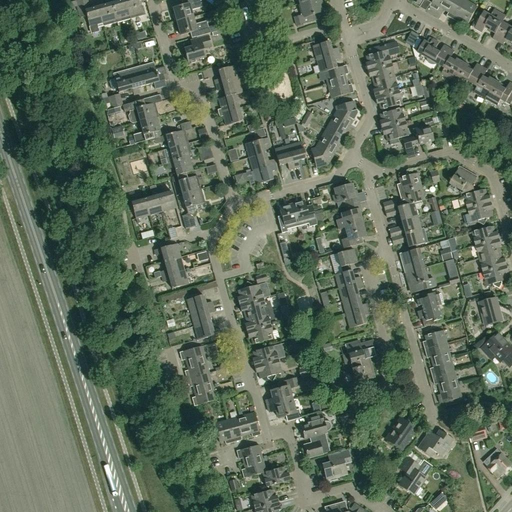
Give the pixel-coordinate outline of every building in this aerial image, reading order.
[(117,22),(111,0),(105,0),(107,4),(99,7),(104,26),(117,22)] [(131,18),(125,0),(123,0),(117,2),(116,0),(111,0),(117,22),(131,18)] [(125,0),(131,18),(144,14),(140,2),(146,1),(145,0),(125,0)] [(191,11),(203,8),(200,0),(182,0),(181,0),(183,6),(173,9),(177,22),(193,18),(191,11)] [(322,5),(320,0),(315,0),(300,4),(303,15),(294,18),(297,26),(315,21),(314,15),(321,13),(319,5),(322,5)] [(444,10),(449,0),(433,0),(433,1),(430,6),(437,10),(439,8),(444,10)] [(454,20),(465,0),(464,0),(449,0),(444,10),(449,13),(447,16),(454,20)] [(478,7),(465,0),(454,20),(461,24),(463,21),(468,24),(478,7)] [(98,27),(104,26),(99,7),(79,12),(80,18),(87,16),(91,33),(99,31),(98,27)] [(499,29),(503,23),(506,17),(494,10),(491,16),(484,12),(474,29),(482,33),(484,28),(495,34),(492,39),(498,42),(504,32),(499,29)] [(210,34),(207,22),(195,25),(193,18),(177,22),(181,36),(190,33),(192,39),(210,34)] [(511,28),(503,23),(499,29),(504,32),(498,42),(503,45),(506,40),(511,43),(511,28)] [(211,47),(208,36),(190,41),(192,47),(185,49),(188,62),(206,58),(203,49),(211,47)] [(417,53),(427,59),(427,60),(428,61),(428,63),(429,64),(430,65),(432,65),(433,65),(435,65),(436,65),(437,64),(440,66),(449,49),(444,46),(440,53),(435,50),(439,43),(432,40),(430,44),(424,41),(417,53)] [(313,47),(317,60),(339,54),(337,49),(331,50),(329,42),(313,47)] [(365,64),(367,71),(391,64),(389,56),(399,53),(396,42),(369,49),(371,55),(366,57),(368,63),(365,64)] [(453,81),(463,63),(452,57),(455,52),(449,49),(440,66),(444,68),(441,74),(453,81)] [(340,59),(339,54),(317,60),(320,74),(324,73),(336,69),(334,61),(340,59)] [(164,67),(155,69),(154,63),(140,67),(146,85),(153,83),(155,89),(166,86),(165,80),(168,80),(166,73),(164,67)] [(473,84),(482,68),(477,65),(474,69),(463,63),(453,81),(464,87),(468,82),(473,84)] [(395,77),(391,64),(367,71),(369,78),(372,77),(373,83),(395,77)] [(215,81),(216,86),(239,80),(235,66),(219,71),(221,79),(215,81)] [(346,66),(336,69),(324,73),(328,86),(347,80),(345,75),(348,74),(346,66)] [(146,85),(140,67),(127,70),(132,89),(134,95),(139,94),(138,87),(146,85)] [(486,99),(496,82),(485,75),(487,71),(482,68),(473,84),(477,87),(474,93),(486,99)] [(132,89),(127,70),(113,74),(115,79),(110,80),(109,81),(111,89),(113,90),(117,88),(119,93),(132,89)] [(398,91),(395,77),(373,83),(375,90),(373,90),(375,97),(398,91)] [(242,93),(239,80),(216,86),(218,91),(224,90),(226,97),(235,95),(242,93)] [(348,86),(347,80),(328,86),(332,99),(354,93),(352,85),(348,86)] [(507,88),(496,82),(486,99),(497,106),(501,100),(506,103),(511,91),(511,84),(510,83),(507,88)] [(402,104),(398,91),(375,97),(377,104),(379,104),(381,110),(402,104)] [(102,99),(104,105),(121,100),(119,94),(108,97),(102,99)] [(239,108),(235,95),(226,97),(219,99),(221,109),(218,110),(219,113),(243,107),(239,108)] [(256,97),(250,98),(251,105),(258,104),(256,97)] [(111,109),(123,105),(121,100),(104,105),(106,111),(111,109)] [(145,106),(143,100),(134,102),(134,103),(123,106),(125,113),(136,110),(140,122),(159,116),(155,103),(145,106)] [(337,111),(334,117),(350,127),(357,114),(354,102),(336,107),(337,111)] [(242,122),(240,112),(244,111),(243,107),(219,113),(220,117),(223,116),(226,126),(242,122)] [(379,122),(381,128),(405,122),(401,109),(380,115),(381,121),(379,122)] [(310,121),(314,115),(308,112),(304,118),(310,121)] [(164,122),(160,122),(159,116),(140,122),(143,133),(133,135),(136,144),(154,139),(168,135),(166,128),(167,126),(165,124),(164,122)] [(343,139),(350,127),(334,117),(326,130),(343,139)] [(307,126),(310,121),(304,118),(301,123),(307,126)] [(434,141),(430,127),(429,126),(433,125),(431,118),(423,121),(425,128),(415,131),(416,136),(403,140),(405,149),(408,159),(415,157),(412,147),(434,141)] [(188,144),(184,131),(192,129),(190,122),(180,125),(182,131),(168,135),(154,139),(157,139),(158,143),(161,143),(167,141),(169,149),(188,144)] [(408,135),(405,122),(381,128),(383,135),(385,135),(387,141),(389,141),(390,145),(398,143),(397,139),(408,135)] [(335,152),(343,139),(326,130),(319,143),(335,152)] [(294,131),(285,134),(287,140),(296,137),(294,131)] [(246,144),(249,158),(266,154),(263,146),(270,144),(268,138),(246,144)] [(301,142),(288,146),(294,168),(300,167),(298,161),(306,159),(301,142)] [(328,165),(335,152),(319,143),(315,148),(311,149),(316,168),(328,165)] [(192,157),(188,144),(169,149),(164,150),(166,158),(161,160),(162,165),(192,157)] [(294,168),(288,146),(275,150),(279,166),(287,164),(289,170),(294,168)] [(213,158),(211,152),(199,155),(201,161),(213,158)] [(268,162),(266,154),(249,158),(253,171),(275,165),(274,160),(268,162)] [(192,158),(192,157),(162,165),(162,166),(168,165),(169,169),(175,167),(177,175),(186,173),(193,171),(190,158),(192,158)] [(430,163),(423,164),(424,172),(432,170),(430,163)] [(277,171),(275,165),(253,171),(256,185),(273,180),(271,172),(277,171)] [(473,174),(460,167),(450,184),(461,190),(460,192),(462,194),(475,190),(474,187),(472,186),(478,177),(473,174)] [(430,172),(433,183),(440,182),(437,170),(430,172)] [(187,178),(186,173),(177,175),(182,195),(201,189),(197,176),(187,178)] [(397,185),(399,193),(422,187),(418,173),(399,178),(401,184),(397,185)] [(357,190),(354,191),(352,185),(334,189),(336,196),(334,196),(336,204),(337,203),(338,208),(343,207),(343,208),(359,203),(367,201),(364,192),(358,194),(357,190)] [(426,200),(422,187),(399,193),(401,200),(405,199),(406,205),(414,203),(414,204),(426,200)] [(161,188),(156,189),(162,212),(176,208),(172,192),(163,194),(161,188)] [(162,212),(156,189),(151,191),(153,197),(145,199),(149,215),(162,212)] [(204,203),(201,189),(182,195),(187,214),(193,217),(196,211),(195,205),(204,203)] [(464,196),(464,197),(457,199),(459,206),(466,204),(467,209),(492,203),(490,196),(488,196),(486,190),(464,196)] [(149,215),(145,199),(137,201),(135,195),(130,196),(136,219),(149,215)] [(440,198),(433,199),(435,210),(442,209),(440,198)] [(385,211),(397,207),(395,199),(382,203),(385,211)] [(317,225),(314,212),(308,213),(304,202),(292,205),(297,223),(303,222),(304,225),(308,224),(309,227),(317,225)] [(361,209),(359,203),(343,208),(344,213),(341,214),(343,219),(337,221),(339,229),(345,228),(362,223),(359,209),(361,209)] [(418,216),(414,204),(414,203),(406,205),(397,207),(385,211),(387,217),(399,214),(401,221),(418,216)] [(492,210),(494,209),(492,203),(467,209),(469,215),(465,216),(467,224),(470,223),(471,226),(480,224),(484,226),(488,220),(487,218),(493,217),(492,210)] [(297,223),(292,205),(279,208),(283,221),(279,222),(282,234),(288,232),(286,226),(297,223)] [(421,230),(418,216),(401,221),(402,226),(389,230),(391,238),(421,230)] [(366,236),(362,223),(345,228),(348,238),(342,240),(344,248),(356,245),(363,243),(362,237),(366,236)] [(472,233),(476,246),(500,240),(498,232),(495,233),(494,227),(472,233)] [(424,229),(421,230),(391,238),(393,246),(407,242),(408,248),(428,243),(424,229)] [(502,246),(500,240),(476,246),(479,259),(501,254),(499,247),(502,246)] [(279,244),(283,260),(289,258),(285,243),(279,244)] [(162,254),(164,262),(180,258),(177,244),(154,251),(156,256),(162,254)] [(452,259),(450,250),(449,247),(442,248),(443,252),(440,252),(443,262),(452,259)] [(337,254),(342,273),(351,270),(350,265),(357,263),(353,249),(337,254)] [(419,249),(409,251),(411,257),(401,260),(405,273),(424,268),(419,249)] [(503,260),(501,254),(479,259),(483,273),(507,266),(505,259),(503,260)] [(184,271),(180,258),(164,262),(166,270),(160,272),(161,277),(184,271)] [(509,273),(507,266),(483,273),(487,286),(493,284),(493,285),(499,289),(502,283),(502,282),(508,280),(507,274),(509,273)] [(424,268),(405,273),(409,287),(410,286),(412,293),(435,287),(433,278),(427,279),(424,268)] [(353,279),(351,270),(342,273),(335,275),(339,289),(361,282),(360,277),(353,279)] [(188,284),(184,271),(161,277),(163,282),(169,281),(171,289),(188,284)] [(255,277),(257,284),(267,281),(265,274),(255,277)] [(458,276),(448,278),(450,285),(459,283),(458,276)] [(266,288),(261,289),(260,285),(253,287),(252,285),(247,282),(244,288),(244,289),(238,291),(240,297),(237,298),(239,305),(269,297),(266,288)] [(363,288),(361,282),(339,289),(342,302),(359,297),(356,289),(363,288)] [(441,294),(435,296),(435,293),(430,294),(430,291),(416,295),(419,306),(422,305),(423,310),(438,306),(444,305),(441,294)] [(288,299),(286,293),(285,293),(280,294),(279,295),(281,301),(287,300),(288,299)] [(187,300),(191,313),(213,307),(212,302),(205,304),(203,295),(187,300)] [(270,301),(265,302),(264,298),(269,297),(239,305),(241,312),(243,311),(245,318),(272,310),(270,301)] [(361,305),(359,297),(342,302),(346,315),(368,309),(367,303),(361,305)] [(485,326),(502,321),(496,299),(479,303),(485,326)] [(442,319),(438,306),(423,310),(417,312),(419,319),(422,319),(423,322),(424,327),(434,324),(434,322),(442,319)] [(215,312),(213,307),(191,313),(194,327),(211,322),(208,314),(215,312)] [(370,314),(368,309),(346,315),(350,329),(366,324),(364,316),(370,314)] [(271,325),(270,321),(275,320),(272,310),(245,318),(247,324),(244,324),(246,332),(271,325)] [(282,314),(283,317),(280,318),(281,321),(291,319),(290,313),(282,314)] [(213,330),(211,322),(194,327),(198,340),(220,334),(219,329),(213,330)] [(277,331),(273,332),(271,325),(246,332),(248,338),(251,338),(253,344),(274,338),(274,340),(279,338),(277,331)] [(423,342),(425,350),(447,344),(443,331),(424,336),(426,341),(423,342)] [(511,348),(498,334),(481,349),(491,360),(495,357),(501,363),(502,362),(506,365),(508,366),(511,361),(511,348)] [(293,340),(295,349),(302,347),(300,339),(293,340)] [(376,356),(373,348),(375,347),(373,340),(360,344),(359,341),(345,345),(348,354),(342,356),(345,365),(369,358),(376,356)] [(222,343),(213,346),(216,356),(225,353),(222,343)] [(450,357),(447,344),(425,350),(427,358),(430,357),(432,362),(450,357)] [(185,360),(187,365),(206,360),(202,346),(180,352),(182,360),(185,360)] [(252,359),(254,366),(278,359),(275,346),(253,352),(255,358),(252,359)] [(454,371),(450,357),(432,362),(433,368),(430,369),(432,377),(454,371)] [(375,377),(369,358),(345,365),(351,364),(356,383),(375,377)] [(282,373),(278,359),(254,366),(256,373),(259,372),(260,379),(266,377),(267,378),(272,382),(276,376),(275,375),(282,373)] [(209,373),(206,360),(187,365),(188,371),(185,371),(187,379),(209,373)] [(306,365),(298,368),(300,377),(309,375),(306,365)] [(458,384),(454,371),(432,377),(434,385),(438,384),(439,389),(458,384)] [(213,386),(209,373),(187,379),(189,387),(192,386),(194,392),(213,386)] [(266,400),(268,406),(292,400),(289,389),(298,386),(295,378),(277,383),(278,389),(271,391),(273,398),(266,400)] [(461,397),(458,384),(439,389),(441,395),(437,396),(439,403),(461,397)] [(194,406),(217,400),(213,386),(194,392),(195,397),(192,398),(194,406)] [(295,410),(292,400),(268,406),(269,412),(276,410),(278,418),(286,416),(287,421),(301,418),(299,409),(295,410)] [(254,412),(241,416),(246,435),(251,433),(252,436),(260,434),(254,412)] [(323,422),(321,414),(307,418),(308,424),(301,426),(304,439),(314,437),(325,434),(325,433),(327,433),(326,431),(328,431),(330,430),(331,428),(331,426),(331,423),(329,422),(327,421),(325,421),(323,422)] [(246,435),(241,416),(228,420),(234,442),(241,439),(240,436),(246,435)] [(401,450),(413,433),(410,431),(413,426),(400,418),(385,439),(401,450)] [(495,422),(499,431),(507,428),(503,419),(495,422)] [(234,442),(228,420),(214,424),(219,442),(225,440),(226,444),(234,442)] [(486,439),(485,435),(483,426),(468,430),(470,439),(471,443),(486,439)] [(441,456),(453,440),(439,430),(436,436),(429,431),(418,448),(431,457),(435,451),(441,456)] [(330,452),(325,434),(314,437),(316,442),(304,445),(308,458),(330,452)] [(275,441),(277,448),(284,446),(282,439),(275,441)] [(242,458),(244,463),(262,458),(259,445),(237,451),(239,459),(242,458)] [(350,462),(347,450),(332,454),(334,461),(322,465),(327,480),(347,474),(344,464),(350,462)] [(497,479),(511,465),(501,454),(500,454),(496,450),(483,462),(487,467),(486,467),(497,479)] [(413,495),(425,478),(416,471),(419,466),(406,457),(399,467),(407,473),(398,485),(413,495)] [(266,471),(262,458),(244,463),(245,469),(242,469),(244,478),(262,473),(266,471)] [(284,467),(266,471),(262,473),(266,486),(290,480),(288,473),(286,474),(284,467)] [(229,482),(232,491),(238,489),(236,480),(229,482)] [(251,495),(255,509),(278,502),(276,495),(274,496),(272,489),(251,495)] [(255,511),(278,511),(278,510),(280,509),(278,502),(255,509),(255,511)] [(347,511),(348,511),(345,511),(340,511),(338,503),(325,507),(326,511),(347,511)]
